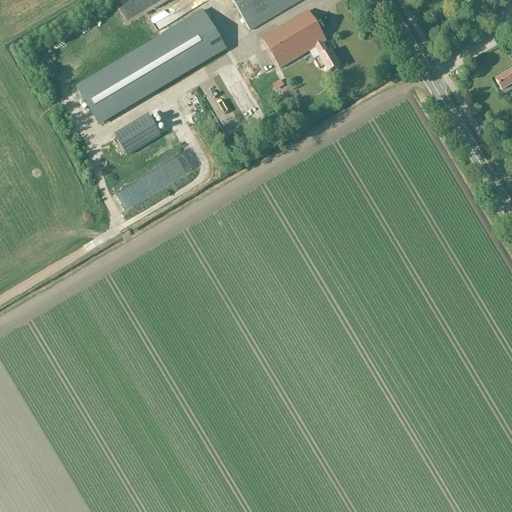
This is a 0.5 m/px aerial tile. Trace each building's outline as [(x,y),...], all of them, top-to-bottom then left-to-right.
[(230,0),(249,32),(302,0),(230,0)] [(327,74),(338,67),(329,51),(327,52),(322,44),(325,42),(306,11),(262,37),(281,69),(314,49),(319,57),(313,60),(319,70),(323,67),(327,74)] [(164,38),(77,90),(98,125),(224,49),(202,12),(162,35),(164,38)] [(510,71),(495,80),(501,92),(511,85),(511,73),(510,71)] [(149,117),(114,138),(126,156),(160,136),(149,117)]
